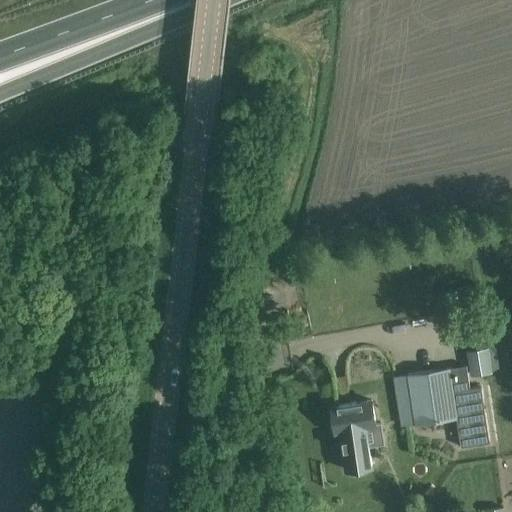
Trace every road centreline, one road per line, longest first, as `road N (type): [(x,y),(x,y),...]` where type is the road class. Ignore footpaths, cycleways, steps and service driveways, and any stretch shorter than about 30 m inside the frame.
road 1 (unclassified): [(154,511),(212,0)]
road 2 (motorway): [(0,90),(210,0)]
road 3 (unknown): [(292,511),(282,316)]
road 4 (motorway): [(0,58),(153,0)]
